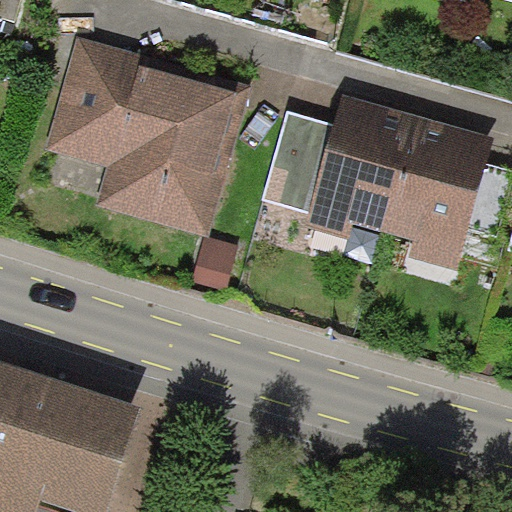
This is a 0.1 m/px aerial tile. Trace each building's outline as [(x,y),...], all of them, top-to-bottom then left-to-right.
[(0,0),(0,21),(12,25),(19,0),(0,0)] [(197,241),(243,95),(79,43),(47,144),(112,165),(97,210),(197,241)] [(377,250),(413,123),(338,102),(331,126),(308,212),(303,229),(377,250)] [(308,212),(331,126),(290,114),(264,200),(308,212)] [(452,271),(488,144),(413,123),(377,250),(452,271)] [(102,511),(133,417),(0,375),(0,511),(37,511),(39,508),(52,511),(102,511)]
